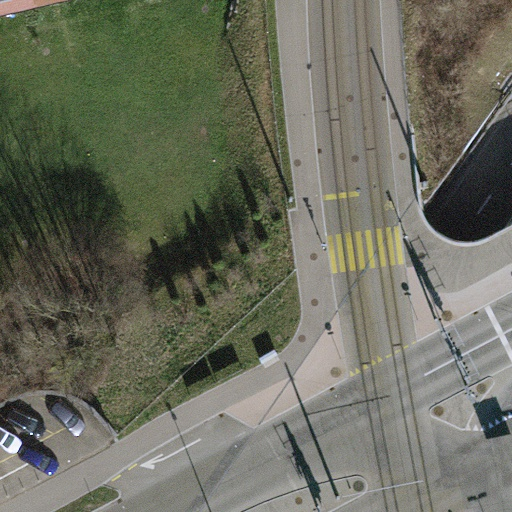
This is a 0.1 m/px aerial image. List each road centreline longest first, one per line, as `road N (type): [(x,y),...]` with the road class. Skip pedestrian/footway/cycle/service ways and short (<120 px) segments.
road 1 (motorway): [(511,259),(342,511)]
road 2 (primary): [(389,397),(162,511)]
road 3 (primary): [(507,336),(389,397)]
road 4 (primary): [(505,460),(389,397)]
road 5 (primary): [(507,336),(505,460)]
